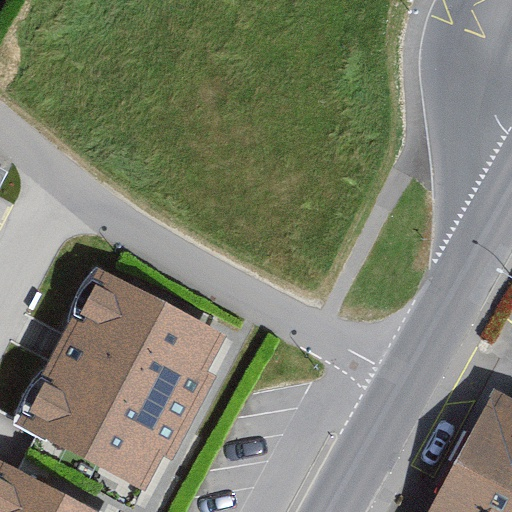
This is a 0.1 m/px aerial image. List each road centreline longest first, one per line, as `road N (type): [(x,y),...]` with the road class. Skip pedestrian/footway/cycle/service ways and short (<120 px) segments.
road 1 (residential): [(0,124),(218,279),(414,365)]
road 2 (secondary): [(511,188),(414,365)]
road 3 (secondary): [(414,365),(335,511)]
